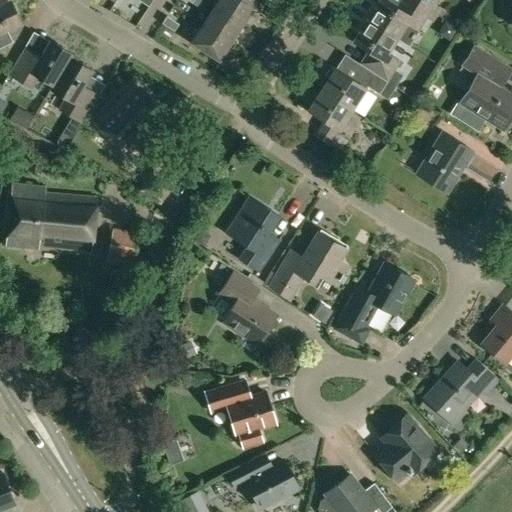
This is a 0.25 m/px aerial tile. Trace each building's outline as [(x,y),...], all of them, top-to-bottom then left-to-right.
[(9,0),(4,0),(0,2),(0,31),(20,21),(9,0)] [(217,0),(214,6),(242,23),(252,6),(243,0),(217,0)] [(244,0),(259,9),(265,0),(244,0)] [(379,0),(368,17),(398,37),(407,22),(419,30),(427,17),(433,22),(435,19),(437,20),(440,14),(418,0),(410,0),(404,10),(389,0),(379,0)] [(418,0),(440,14),(443,8),(436,3),(438,0),(418,0)] [(242,23),(214,6),(203,23),(231,40),(242,23)] [(174,31),(179,24),(167,16),(162,23),(174,31)] [(398,37),(368,17),(354,39),(376,53),(367,67),(393,84),(395,85),(401,75),(395,70),(401,59),(388,51),(398,37)] [(231,40),(203,23),(191,41),(219,58),(231,40)] [(52,82),(71,52),(50,39),(41,54),(35,56),(23,49),(9,73),(31,87),(39,74),(52,82)] [(467,105),(459,118),(479,130),(487,117),(502,126),(511,109),(511,93),(495,83),(506,64),(474,45),(462,64),(479,74),(462,102),(467,105)] [(71,52),(52,82),(53,83),(51,86),(67,96),(59,108),(74,117),(68,126),(77,132),(83,122),(82,122),(97,97),(81,88),(92,69),(71,56),(73,53),(71,52)] [(322,81),(325,83),(322,88),(353,107),(367,85),(379,93),(379,94),(385,97),(393,84),(367,67),(364,65),(355,79),(333,64),(331,67),(328,69),(326,72),(325,75),(324,78),(322,81)] [(134,86),(97,123),(108,133),(112,129),(120,137),(116,141),(126,151),(162,114),(134,86)] [(309,109),(324,118),(314,133),(342,151),(350,138),(338,130),(353,107),(322,88),(309,109)] [(447,190),(473,150),(443,131),(417,172),(447,190)] [(511,168),(489,148),(475,164),(499,185),(511,171),(511,168)] [(176,174),(158,163),(142,189),(160,200),(176,174)] [(92,250),(97,197),(44,192),(45,185),(12,182),(6,245),(38,248),(38,244),(92,250)] [(265,236),(279,215),(249,196),(227,230),(248,244),(240,256),(259,269),(276,243),(265,236)] [(132,268),(139,233),(113,228),(106,262),(132,268)] [(338,283),(350,264),(340,258),(347,247),(319,230),(300,262),(289,256),(272,285),(291,296),(304,274),(317,282),(322,273),(338,283)] [(370,291),(357,284),(333,326),(362,342),(370,327),(366,325),(378,304),(394,312),(414,277),(387,262),(370,291)] [(260,342),(277,315),(252,299),(259,287),(233,270),(219,291),(236,301),(224,319),(260,342)] [(482,342),(494,352),(490,356),(500,364),(504,360),(506,361),(511,353),(511,310),(503,304),(492,318),(498,323),(482,342)] [(485,394),(499,379),(476,358),(467,368),(458,359),(424,396),(455,424),(467,411),(462,406),(478,388),(485,394)] [(259,428),(276,422),(266,392),(237,402),(231,384),(205,392),(211,411),(226,406),(235,435),(239,434),(243,445),(263,439),(259,428)] [(400,481),(437,449),(407,414),(382,435),(389,442),(376,453),(400,481)] [(175,465),(191,458),(184,441),(167,448),(175,465)] [(260,507),(297,487),(282,458),(255,473),(248,461),(227,472),(234,485),(245,478),(260,507)] [(0,510),(16,504),(4,472),(0,473),(0,510)] [(381,511),(382,511),(392,504),(374,481),(363,489),(349,472),(324,492),(326,495),(319,500),(317,508),(320,511),(368,511),(376,506),(381,511)] [(210,489),(217,505),(235,496),(228,481),(210,489)]
